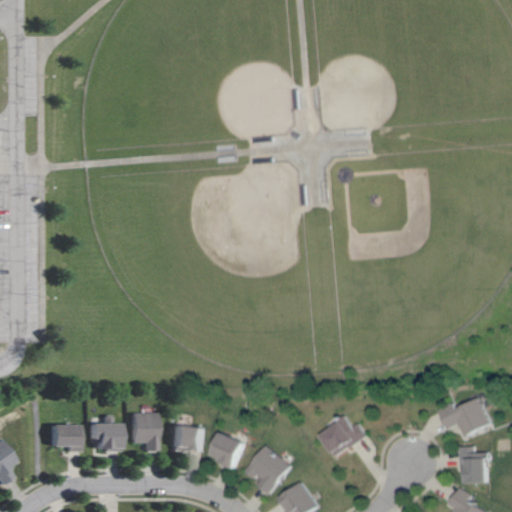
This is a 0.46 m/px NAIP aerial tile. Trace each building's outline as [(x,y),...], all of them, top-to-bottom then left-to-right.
[(480,397),(493,422),(467,436),(460,423),(449,428),(443,416),(444,415),(441,409),(455,401),(459,408),(480,397)] [(155,412),(156,449),(143,449),(143,442),(131,442),(130,412),(155,412)] [(119,420),(118,433),(121,433),(121,446),(119,446),(118,449),(104,448),(104,446),(96,446),(96,439),(89,439),(89,420),(102,421),(102,415),(104,413),(108,413),(111,415),(111,420),(119,420)] [(323,434),(339,423),(338,421),(344,416),(352,427),(357,424),(366,436),(351,446),(350,444),(336,454),(323,434)] [(78,424),(79,450),(65,450),(65,445),(49,446),(49,424),(78,424)] [(203,426),(201,450),(185,448),(185,451),(172,449),(174,424),(203,426)] [(244,442),(233,466),(222,460),(223,458),(211,452),(221,431),(244,442)] [(0,481),(0,438),(15,459),(8,464),(9,466),(6,468),(11,475),(1,483),(0,481)] [(292,464),(270,492),(258,482),(262,477),(258,473),(255,477),(246,471),(268,444),(292,464)] [(476,446),(476,451),(488,451),(489,481),(463,481),(463,460),(462,460),(462,446),(476,446)] [(319,505),(310,511),(286,511),(287,511),(278,499),(301,481),(319,505)] [(451,511),(455,506),(449,502),(461,485),(471,492),(468,497),(487,510),(485,511),(451,511)]
